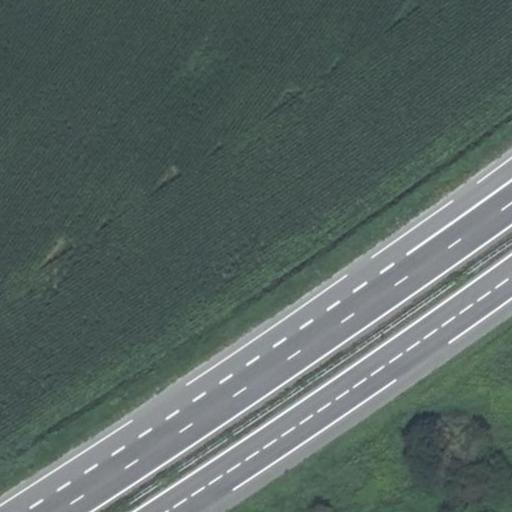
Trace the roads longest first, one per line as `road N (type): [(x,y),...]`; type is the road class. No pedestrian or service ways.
road 1 (motorway): [(511,204),(57,511)]
road 2 (motorway): [(162,511),(511,274)]
